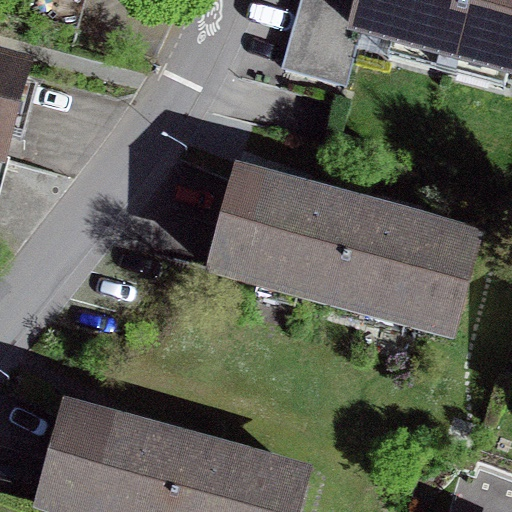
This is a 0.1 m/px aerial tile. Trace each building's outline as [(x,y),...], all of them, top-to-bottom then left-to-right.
[(76,0),(67,32),(77,34),(85,0),(76,0)] [(305,0),(285,71),(345,87),(360,31),(353,29),(360,0),(305,0)] [(511,0),(360,0),(353,29),(360,31),(511,71),(511,0)] [(0,160),(3,162),(27,73),(0,66),(0,160)] [(453,337),(477,247),(236,182),(225,223),(212,271),(453,337)] [(60,511),(297,511),(305,483),(64,418),(53,460),(40,506),(60,511)] [(36,511),(38,506),(0,495),(0,511),(36,511)]
